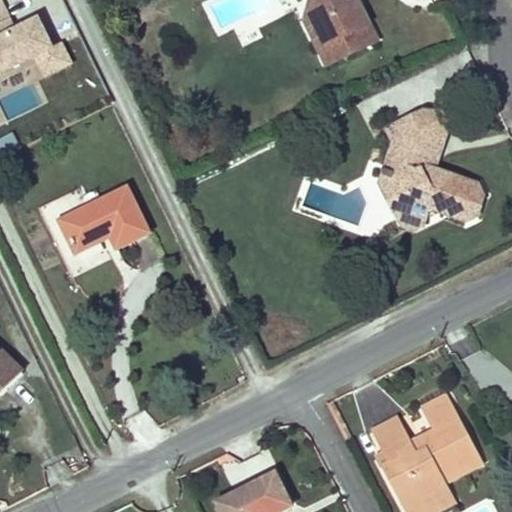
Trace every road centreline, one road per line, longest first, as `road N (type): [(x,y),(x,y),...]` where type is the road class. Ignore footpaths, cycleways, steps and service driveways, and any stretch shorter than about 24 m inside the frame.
road 1 (residential): [(303,386),(54,511)]
road 2 (residential): [(511,282),(303,386)]
road 3 (residential): [(303,386),(368,511)]
